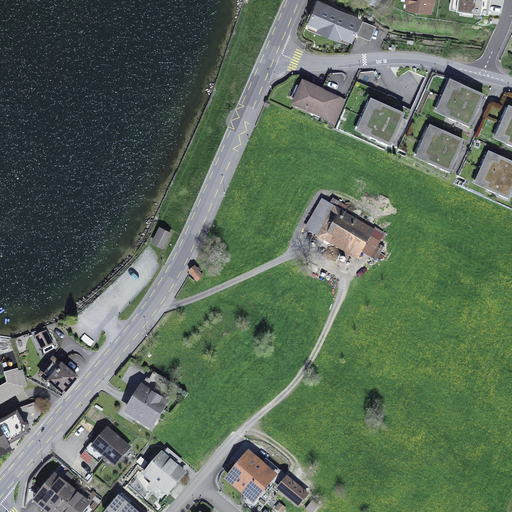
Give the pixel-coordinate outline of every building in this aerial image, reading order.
[(409,0),(408,9),(414,9),(416,14),(420,10),(430,12),(431,0),(409,0)] [(450,0),(449,9),(489,14),(490,0),(450,0)] [(321,31),(329,34),(339,11),(319,3),(311,23),(323,28),(321,31)] [(359,19),(339,11),(329,34),(337,38),(339,35),(350,40),(359,19)] [(338,100),(304,84),(294,105),(329,121),(338,100)] [(447,100),(476,112),(483,97),(463,88),(462,92),(453,88),(447,100)] [(476,112),(447,100),(442,112),(451,116),(449,119),(470,128),(476,112)] [(368,119),(397,132),(404,116),(385,108),(383,111),(373,106),(368,119)] [(397,132),(368,119),(362,131),(371,135),(370,138),(390,147),(397,132)] [(511,128),(506,126),(501,138),(510,141),(508,145),(511,146),(511,128)] [(427,145),(456,158),(463,143),(443,134),(442,137),(433,133),(427,145)] [(456,158),(427,145),(422,157),(430,161),(429,164),(450,173),(456,158)] [(486,171),(511,182),(511,164),(502,160),(500,163),(491,159),(486,171)] [(511,191),(511,182),(486,171),(481,184),(489,187),(488,191),(508,200),(511,191)] [(364,234),(338,218),(329,234),(355,250),(364,234)] [(160,228),(153,243),(163,248),(170,233),(160,228)] [(203,277),(195,267),(188,273),(195,283),(203,277)] [(46,332),(36,337),(43,350),(52,345),(46,332)] [(77,379),(53,360),(40,376),(64,395),(77,379)] [(0,399),(22,387),(17,371),(7,374),(9,384),(0,389),(0,399)] [(135,400),(127,412),(151,427),(168,398),(162,394),(170,382),(154,373),(137,401),(135,400)] [(0,456),(16,447),(46,412),(35,403),(3,414),(0,416),(0,456)] [(91,445),(85,452),(98,463),(104,456),(115,465),(129,448),(108,430),(94,447),(91,445)] [(162,454),(145,475),(167,494),(184,473),(162,454)] [(249,458),(232,479),(253,497),(271,476),(279,483),(286,475),(269,461),(262,469),(249,458)] [(48,507),(66,486),(55,476),(37,498),(48,507)] [(306,496),(287,480),(279,489),(299,505),(306,496)] [(66,486),(48,507),(53,511),(82,511),(89,505),(66,486)] [(137,511),(118,496),(106,511),(105,511),(137,511)]
